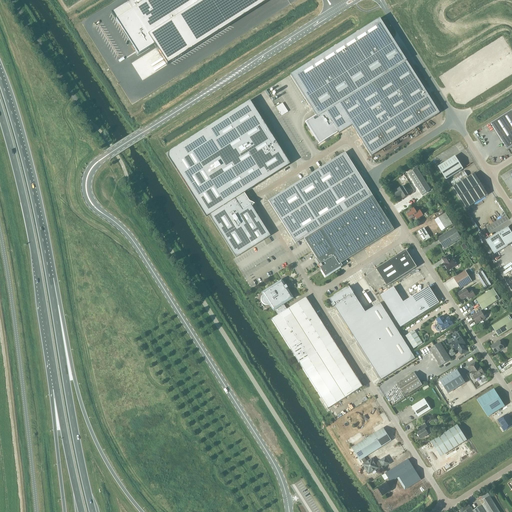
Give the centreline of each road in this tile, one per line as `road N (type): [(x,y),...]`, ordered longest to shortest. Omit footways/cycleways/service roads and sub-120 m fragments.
road 1 (unclassified): [(192,100),(97,161),(86,194),(137,247),(271,459),(288,511)]
road 2 (trunk): [(0,111),(55,387)]
road 3 (unclassified): [(36,511),(0,235)]
road 4 (trunk): [(141,511),(85,417),(49,277)]
road 5 (unclassified): [(447,506),(314,294)]
road 6 (trunk): [(92,511),(49,277)]
road 7 (trunk): [(49,277),(0,78)]
road 8 (unclassified): [(511,398),(408,235)]
road 9 (unclassified): [(408,235),(369,174),(455,119)]
road 10 (unclassified): [(192,100),(336,14)]
road 11 (unclassified): [(332,8),(192,100)]
road 12 (unclassified): [(455,119),(381,2)]
road 13 (trunk): [(55,387),(81,511)]
road 14 (trunk): [(55,387),(64,511)]
